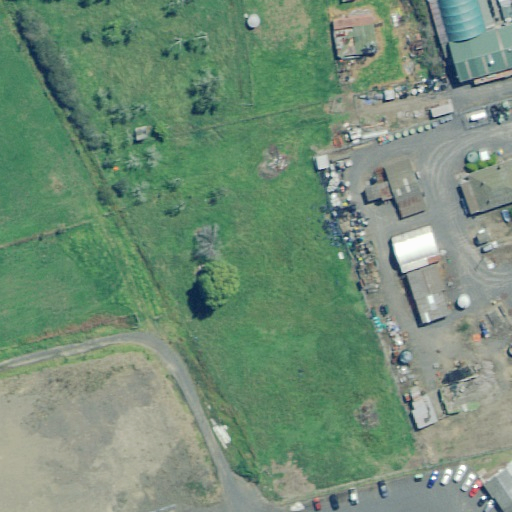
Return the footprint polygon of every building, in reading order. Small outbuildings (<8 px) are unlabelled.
[(332,20),(338,58),(338,62),(360,58),(359,55),(376,52),(370,8),(351,11),(352,17),(332,20)] [(511,22),(441,43),(444,58),(452,56),(458,81),(511,65),(511,22)] [(452,112),(450,104),(429,109),(431,117),(452,112)] [(145,129),(143,117),(132,120),(134,131),(145,129)] [(428,217),(410,168),(386,177),(404,226),(428,217)] [(511,169),(461,186),(473,220),(511,206),(511,169)] [(440,289),(443,288),(435,263),(434,262),(440,260),(437,250),(429,225),(390,238),(398,263),(401,272),(404,271),(405,272),(413,298),(421,322),(448,313),(440,289)] [(485,228),(471,232),(474,244),(489,240),(485,228)] [(496,337),(490,328),(480,334),(485,343),(496,337)]
